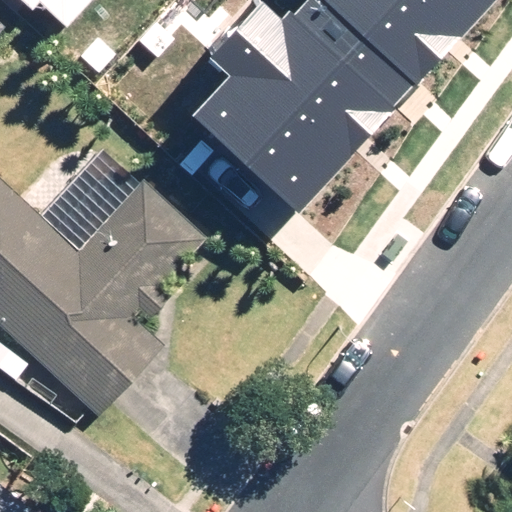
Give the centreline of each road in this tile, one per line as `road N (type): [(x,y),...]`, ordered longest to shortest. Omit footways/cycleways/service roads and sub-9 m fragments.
road 1 (residential): [(291,511),(511,210)]
road 2 (unknown): [(268,511),(0,364)]
